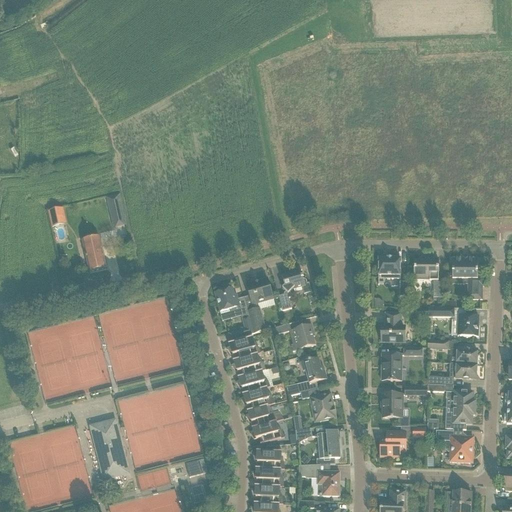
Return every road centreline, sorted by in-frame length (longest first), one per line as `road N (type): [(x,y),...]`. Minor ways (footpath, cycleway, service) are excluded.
road 1 (unclassified): [(339,247),(499,248),(488,481)]
road 2 (unclassified): [(240,511),(242,442),(205,285),(339,247)]
road 3 (unclassified): [(360,478),(339,247)]
road 4 (residential): [(0,309),(200,268)]
road 5 (unclassified): [(360,478),(488,481)]
